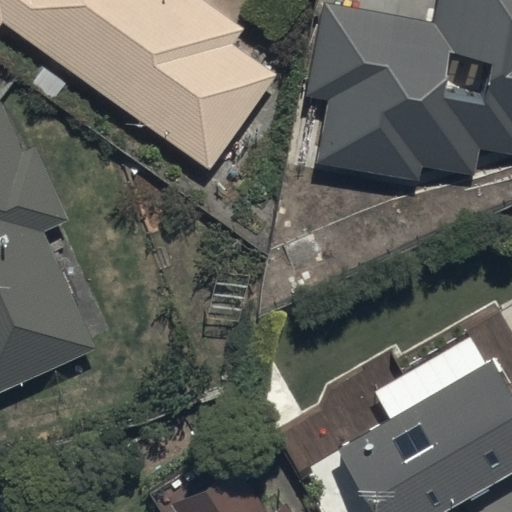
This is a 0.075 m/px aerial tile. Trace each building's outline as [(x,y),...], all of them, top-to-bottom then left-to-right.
[(0,0),(0,6),(2,3),(210,152),(277,59),(231,26),(242,10),(226,0),(0,0)] [(511,0),(431,0),(430,5),(404,0),(320,0),(306,75),(328,79),(315,144),(422,165),(425,154),(472,163),(478,130),(511,136),(511,0)] [(0,377),(94,330),(42,215),(66,203),(34,130),(20,135),(2,87),(0,86),(0,377)] [(511,303),(502,309),(511,331),(511,303)] [(372,376),(386,401),(336,428),(381,511),(406,511),(511,454),(511,371),(492,336),(486,339),(476,320),(372,376)] [(234,446),(169,484),(185,511),(297,511),(279,480),(260,491),(234,446)]
